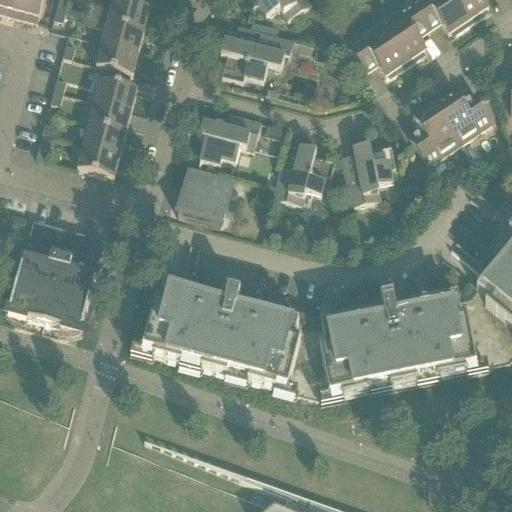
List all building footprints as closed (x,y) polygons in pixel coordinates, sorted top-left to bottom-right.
[(0,0),(0,18),(14,22),(20,0),(0,0)] [(37,28),(44,0),(20,0),(14,22),(37,28)] [(244,0),(253,14),(258,11),(266,23),(279,14),(287,26),(311,10),(304,0),(244,0)] [(470,30),(449,0),(422,0),(409,9),(429,38),(440,30),(448,41),(455,36),(457,39),(468,31),(470,30)] [(449,0),(470,30),(472,29),(471,29),(483,21),(481,19),(488,14),(480,3),(484,0),(449,0)] [(66,17),(69,5),(60,2),(56,15),(66,17)] [(108,24),(107,28),(143,37),(144,33),(147,24),(148,20),(149,14),(130,9),(113,5),(108,24)] [(407,73),(408,72),(408,71),(420,64),(418,61),(425,56),(417,46),(429,38),(409,9),(378,30),(407,73)] [(62,29),(66,17),(56,15),(53,27),(62,29)] [(107,28),(102,50),(138,59),(141,46),(142,42),(143,37),(107,28)] [(407,73),(378,30),(346,51),(365,80),(377,72),(385,83),(392,79),(393,81),(405,74),(407,73)] [(339,51),(347,45),(340,35),(332,41),(339,51)] [(311,61),(313,53),(293,48),(260,39),(256,54),(224,46),(220,61),(226,63),(221,83),(243,89),(244,84),(263,89),(267,74),(280,77),(284,63),(289,64),(291,56),(311,61)] [(102,50),(96,72),(105,75),(129,81),(132,82),(133,76),(134,72),(138,59),(102,50)] [(71,66),(74,54),(65,51),(62,64),(71,66)] [(126,93),(129,81),(105,75),(102,86),(126,93)] [(62,100),(65,88),(56,86),(53,98),(62,100)] [(131,118),(136,97),(133,96),(134,95),(126,93),(102,86),(100,86),(95,108),(131,118)] [(59,113),(62,100),(53,98),(50,110),(59,113)] [(460,109),(452,98),(445,102),(444,100),(432,107),(430,108),(459,151),(491,129),(476,106),(472,100),(460,109)] [(95,108),(89,131),(125,140),(126,135),(127,131),(131,118),(95,108)] [(427,172),(459,151),(430,108),(429,109),(418,117),(419,120),(412,124),(420,135),(408,143),(427,172)] [(253,158),(261,130),(229,121),(225,134),(202,128),(198,144),(205,145),(199,166),(220,171),(221,166),(235,170),(239,154),(253,158)] [(51,145),(54,132),(45,130),(42,142),(51,145)] [(89,131),(83,153),(119,162),(122,150),(123,145),(125,140),(89,131)] [(267,131),(264,141),(284,146),(286,136),(267,131)] [(48,157),(51,145),(42,142),(38,154),(48,157)] [(370,158),(369,151),(353,155),(358,178),(345,181),(351,213),(380,208),(377,193),(393,190),(390,176),(395,175),(391,154),(370,158)] [(82,156),(77,175),(79,176),(105,183),(113,185),(114,180),(119,162),(83,153),(82,156)] [(329,190),(334,169),(314,164),(316,157),(300,153),(294,177),(281,173),(273,205),(301,213),(305,198),(320,202),(324,189),(329,190)] [(219,233),(232,186),(190,175),(177,222),(219,233)] [(442,187),(434,192),(441,202),(449,197),(442,187)] [(259,192),(255,204),(270,208),(273,196),(259,192)] [(98,273),(105,247),(33,227),(26,252),(33,254),(30,265),(59,273),(87,281),(94,270),(98,273)] [(131,350),(128,362),(272,399),(295,405),(321,411),(342,406),(466,381),(511,371),(511,233),(507,240),(511,243),(511,248),(468,303),(406,316),(407,322),(396,324),(393,308),(381,311),(383,320),(324,332),(247,312),(246,319),(237,316),(241,301),(227,297),(225,306),(158,289),(142,352),(131,350)] [(266,234),(262,247),(270,249),(273,236),(266,234)] [(42,339),(59,273),(30,265),(23,264),(8,322),(16,324),(14,331),(13,332),(42,339)] [(80,341),(95,283),(87,281),(59,273),(42,339),(70,347),(70,346),(71,338),(80,341)] [(332,319),(340,290),(327,287),(319,316),(332,319)] [(324,511),(289,499),(287,506),(284,511),(324,511)]
